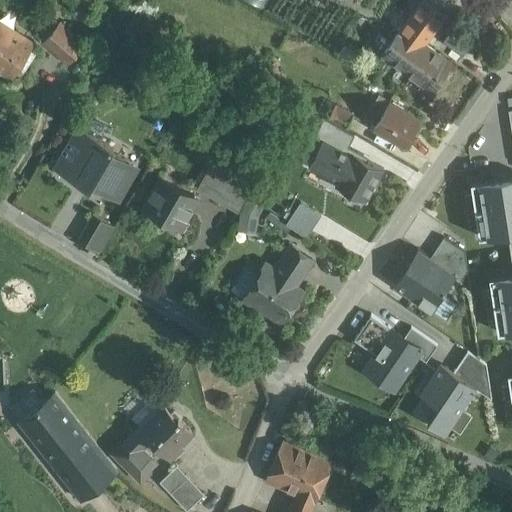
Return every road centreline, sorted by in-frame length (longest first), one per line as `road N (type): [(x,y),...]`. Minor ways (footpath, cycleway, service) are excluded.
road 1 (residential): [(290,380),(511,57)]
road 2 (track): [(290,380),(0,210)]
road 3 (track): [(511,477),(290,380)]
road 4 (track): [(0,199),(58,102),(57,78),(43,54)]
road 5 (track): [(290,380),(234,511)]
